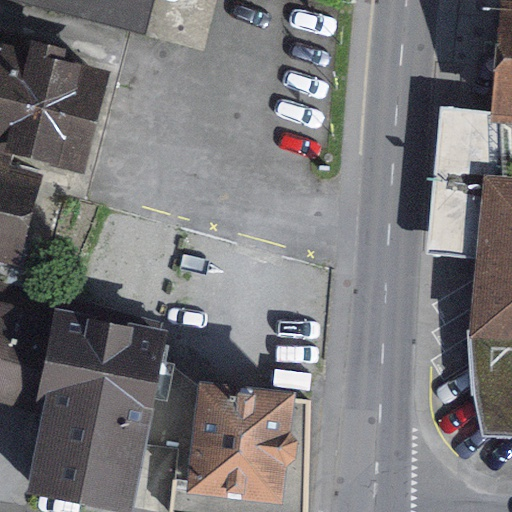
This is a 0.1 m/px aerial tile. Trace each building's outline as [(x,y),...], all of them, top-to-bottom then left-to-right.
[(11,0),(146,35),(155,0),(11,0)] [(0,53),(0,148),(84,171),(111,72),(3,42),(1,48),(0,53)] [(511,158),(478,159),(481,419),(511,419),(511,158)] [(38,175),(0,165),(0,254),(15,258),(38,175)] [(0,299),(0,399),(19,405),(47,314),(0,299)] [(44,402),(27,493),(131,511),(133,511),(168,329),(55,308),(37,401),(44,402)] [(197,381),(184,492),(282,503),(295,392),(243,417),(197,381)]
